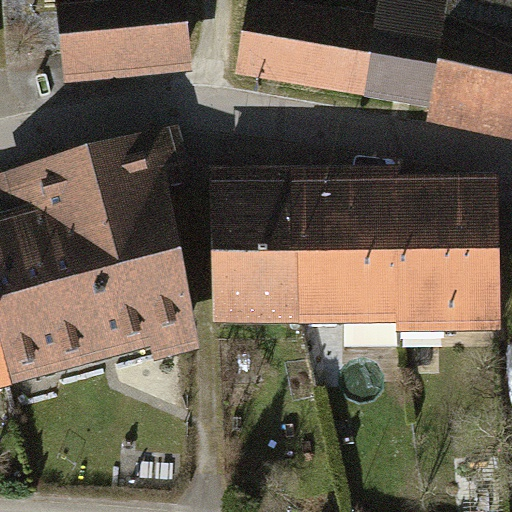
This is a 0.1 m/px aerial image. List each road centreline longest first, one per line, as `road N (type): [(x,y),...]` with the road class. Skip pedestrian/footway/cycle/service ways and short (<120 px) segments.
road 1 (residential): [(0,152),(128,118),(211,114),(511,160)]
road 2 (track): [(511,209),(504,237),(511,346)]
